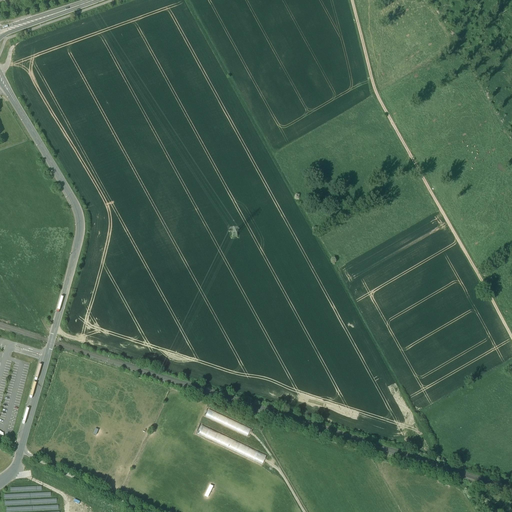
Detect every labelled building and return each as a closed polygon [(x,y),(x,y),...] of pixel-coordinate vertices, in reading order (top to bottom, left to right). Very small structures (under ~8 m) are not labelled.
[(32,380),(39,381),(41,368),(34,368),(32,380)] [(24,402),(22,414),(29,416),(31,403),(24,402)] [(208,409),(204,417),(249,437),(252,430),(208,409)] [(203,417),(200,424),(210,428),(213,421),(203,417)] [(20,419),(17,432),(23,434),(27,421),(20,419)] [(200,425),(196,434),(263,465),(267,456),(200,425)] [(210,484),(206,496),(209,497),(214,485),(210,484)]
